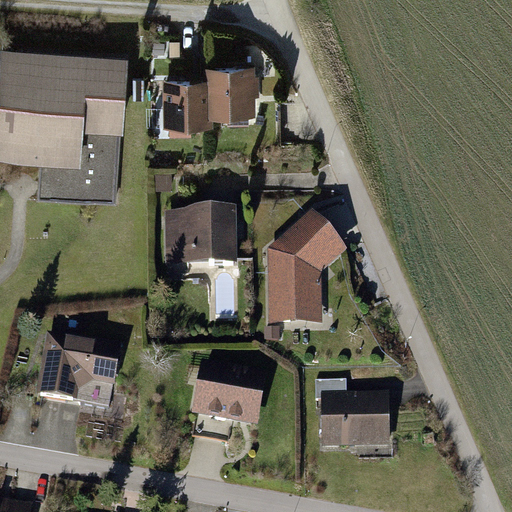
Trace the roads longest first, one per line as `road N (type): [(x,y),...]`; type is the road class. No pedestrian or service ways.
road 1 (track): [(495,511),(291,24)]
road 2 (residential): [(0,452),(315,511)]
road 3 (track): [(291,24),(0,2)]
